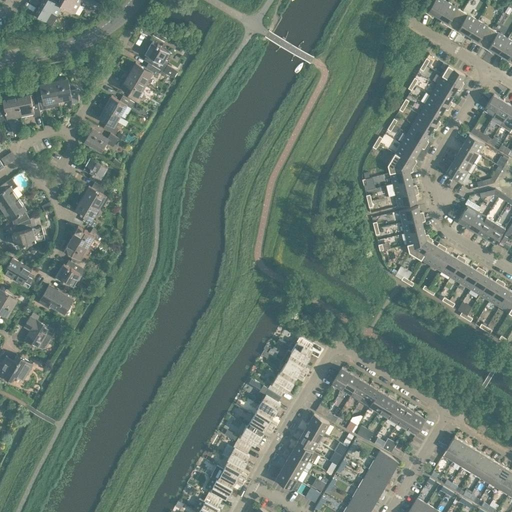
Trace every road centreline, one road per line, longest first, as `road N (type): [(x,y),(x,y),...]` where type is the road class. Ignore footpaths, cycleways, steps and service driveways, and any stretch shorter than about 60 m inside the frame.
road 1 (residential): [(237,511),(339,347),(445,416)]
road 2 (residential): [(511,270),(439,226),(426,176),(488,69)]
road 3 (tertiary): [(0,61),(89,38),(138,0)]
